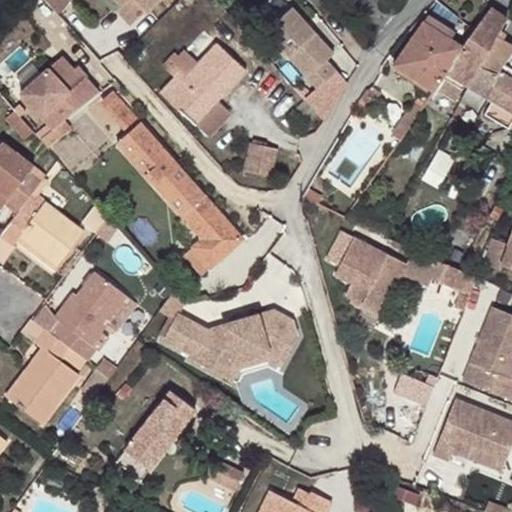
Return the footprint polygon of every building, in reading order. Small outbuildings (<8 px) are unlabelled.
[(126,0),(121,5),(117,9),(131,24),(156,0),(126,0)] [(464,46),(436,85),(455,97),(464,83),(467,84),(499,35),(496,33),(507,16),(492,6),(475,30),(464,46)] [(268,31),(318,88),(337,71),(327,60),(335,54),(294,7),(268,31)] [(419,102),(415,100),(408,111),(415,116),(436,85),(464,46),(450,38),(455,29),(429,14),(393,64),(430,87),(419,102)] [(484,96),(501,62),(511,44),(499,35),(467,84),(484,96)] [(162,90),(189,115),(203,100),(202,99),(207,92),(215,99),(244,68),(217,43),(187,76),(181,70),(162,90)] [(511,68),(501,62),(484,96),(491,100),(483,113),(505,127),(510,120),(511,120),(511,68)] [(107,83),(89,63),(81,71),(98,90),(107,83)] [(211,268),(243,239),(108,87),(97,97),(127,131),(116,141),(200,236),(190,245),(192,246),(209,265),(211,268)] [(371,110),(380,94),(368,87),(358,103),(371,110)] [(194,120),(215,99),(207,92),(202,99),(203,100),(189,115),(194,120)] [(5,118),(23,138),(33,129),(15,109),(5,118)] [(63,117),(39,136),(46,144),(69,125),(63,117)] [(0,192),(5,197),(1,203),(15,214),(19,209),(25,201),(39,182),(26,173),(31,165),(0,142),(0,192)] [(249,142),(243,170),(271,176),(277,148),(249,142)] [(43,177),(44,175),(31,165),(26,173),(39,182),(43,177)] [(25,201),(37,208),(43,201),(37,197),(48,181),(43,177),(39,182),(25,201)] [(84,230),(43,201),(37,208),(30,216),(19,209),(15,214),(0,233),(0,237),(11,245),(14,241),(17,236),(59,266),(84,230)] [(30,216),(37,208),(25,201),(19,209),(30,216)] [(462,309),(476,277),(412,248),(405,262),(340,230),(327,258),(340,265),(335,275),(345,280),(350,271),(356,274),(346,295),(367,305),(366,306),(379,313),(401,272),(427,285),(431,278),(459,290),(453,305),(462,309)] [(511,233),(509,243),(501,264),(511,267),(511,233)] [(59,266),(17,236),(14,241),(55,271),(59,266)] [(13,247),(11,245),(0,237),(0,261),(1,262),(13,247)] [(500,268),(501,264),(509,243),(492,237),(483,263),(500,268)] [(209,265),(192,246),(184,254),(200,273),(209,265)] [(51,333),(87,360),(96,348),(89,343),(105,322),(126,295),(93,271),(75,294),(71,291),(53,316),(60,321),(51,333)] [(135,302),(126,295),(105,322),(114,329),(135,302)] [(511,378),(510,377),(511,371),(511,314),(492,306),(463,379),(511,398),(511,378)] [(234,313),(235,321),(246,317),(243,310),(234,313)] [(291,322),(270,311),(246,317),(235,321),(207,329),(177,313),(163,339),(192,354),(190,358),(224,376),(232,361),(265,352),(281,360),(295,336),(291,322)] [(35,342),(45,328),(31,318),(21,331),(35,342)] [(51,333),(45,328),(35,342),(41,347),(5,396),(41,423),(76,374),(58,360),(61,356),(80,369),(87,360),(51,333)] [(265,352),(232,361),(224,376),(281,360),(265,352)] [(119,363),(107,354),(97,367),(109,376),(119,363)] [(93,397),(109,376),(97,367),(81,388),(93,397)] [(196,408),(170,389),(117,460),(142,480),(196,408)] [(452,450),(467,456),(472,444),(505,458),(511,441),(511,421),(455,398),(433,452),(449,458),(452,450)] [(500,470),(505,458),(472,444),(467,456),(500,470)] [(258,511),(326,511),(332,502),(312,491),(310,494),(300,489),(293,502),(270,490),(258,511)]
